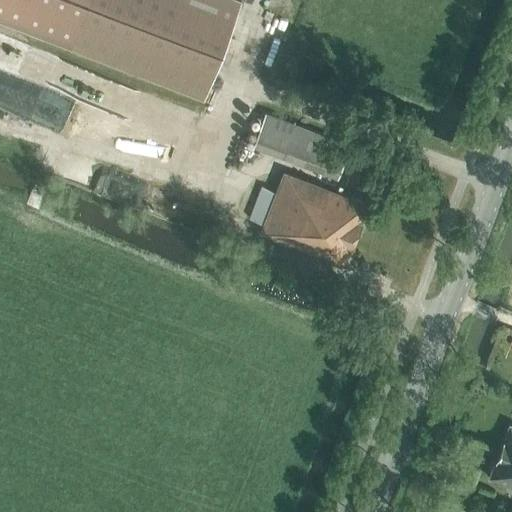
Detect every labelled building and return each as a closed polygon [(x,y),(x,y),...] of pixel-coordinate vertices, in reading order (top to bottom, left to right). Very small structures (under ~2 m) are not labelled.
[(0,0),(0,16),(206,96),(242,2),(236,0),(0,0)] [(305,165),(337,174),(348,137),(263,113),(255,140),(308,155),(305,165)] [(128,134),(121,154),(140,160),(147,140),(128,134)] [(261,232),(344,264),(350,247),(351,247),(361,222),(360,221),(367,204),(284,173),(276,192),(262,186),(249,218),(264,224),(261,232)] [(145,200),(158,208),(169,190),(156,182),(145,200)] [(511,425),(502,452),(511,455),(511,425)] [(511,455),(502,452),(491,478),(511,485),(511,455)]
